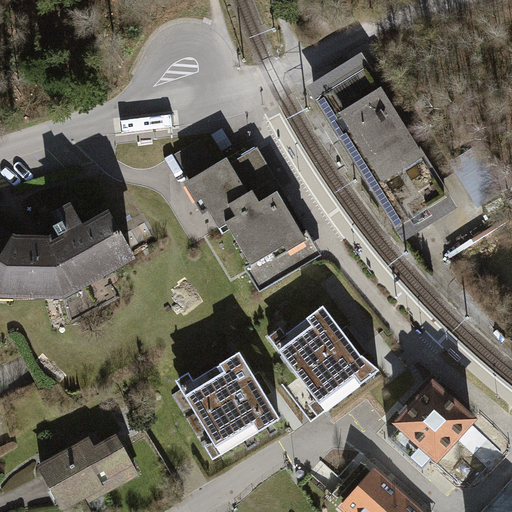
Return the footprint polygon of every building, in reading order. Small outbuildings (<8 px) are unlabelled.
[(448,195),(367,67),(314,100),(395,228),(448,195)] [(176,156),(191,181),(217,165),(202,140),(176,156)] [(217,165),(191,181),(220,229),(227,224),(251,264),(266,289),(322,255),(257,148),(230,164),(227,160),(217,165)] [(14,295),(49,296),(49,288),(62,289),(72,283),(76,289),(94,279),(91,272),(102,266),(109,262),(113,268),(132,258),(118,233),(115,234),(106,218),(82,231),(70,209),(57,216),(61,224),(54,228),(59,237),(66,234),(68,239),(52,248),(17,248),(13,245),(17,238),(15,237),(14,240),(0,232),(0,287),(1,288),(14,288),(14,295)] [(266,289),(251,264),(246,268),(260,292),(266,289)] [(72,283),(62,289),(69,318),(72,324),(119,298),(102,266),(91,272),(94,279),(76,289),(72,283)] [(293,346),(283,355),(317,400),(328,392),(336,403),(379,371),(363,357),(361,358),(323,306),(285,335),(293,346)] [(280,420),(239,353),(193,381),(200,394),(188,401),(214,443),(225,436),(233,448),(280,420)] [(505,450),(434,386),(399,423),(408,431),(402,439),(408,444),(404,449),(411,455),(415,450),(447,479),(453,471),(467,483),(477,480),(492,464),(496,469),(503,462),(498,457),(505,450)] [(102,491),(135,472),(117,440),(90,455),(85,445),(41,469),(62,506),(87,493),(85,490),(98,483),(102,491)] [(415,511),(374,475),(344,508),(349,511),(415,511)]
